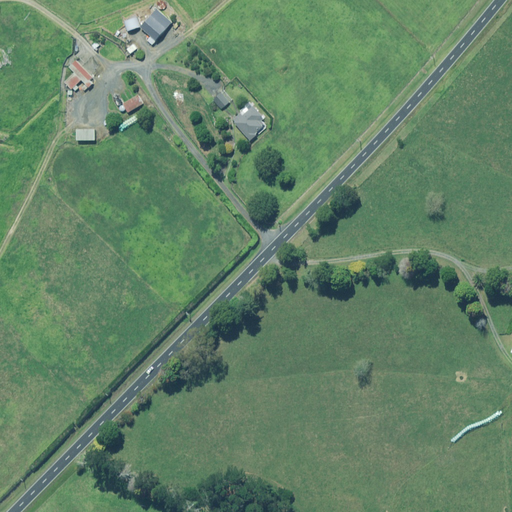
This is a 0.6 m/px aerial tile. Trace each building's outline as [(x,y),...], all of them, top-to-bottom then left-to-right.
[(155,45),(174,22),(159,9),(143,27),(153,37),(150,40),(155,45)] [(143,27),(139,17),(127,22),(130,32),(143,27)] [(102,45),(99,41),(94,46),(97,49),(102,45)] [(91,80),(94,78),(78,61),(71,67),(76,73),(66,83),(73,90),(75,92),(76,90),(79,88),(77,85),(83,80),(90,88),(95,84),(91,80)] [(231,102),(223,93),(215,100),(223,109),(228,106),(231,102)] [(124,103),(119,95),(115,98),(120,106),(124,103)] [(130,113),(145,104),(140,95),(125,104),(130,113)] [(263,121),(266,118),(255,106),(251,110),(249,108),(235,121),(252,140),(259,134),(258,133),(266,125),(263,121)] [(79,140),(97,140),(97,130),(79,130),(79,140)] [(211,152),(204,143),(199,147),(206,156),(211,152)]
